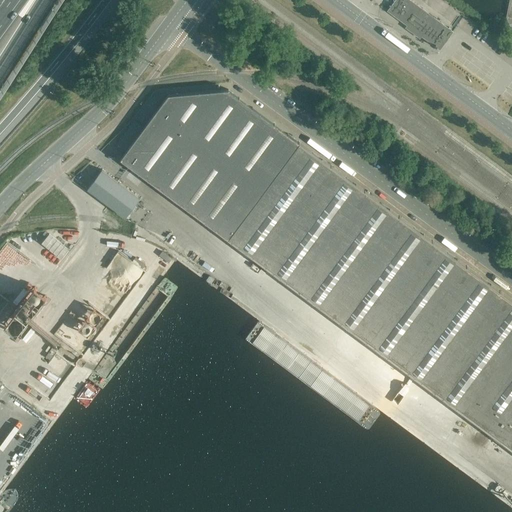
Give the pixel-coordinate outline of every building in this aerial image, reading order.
[(391,6),(387,10),(394,15),(394,16),(407,25),(406,27),(411,31),(411,32),(413,33),(414,33),(420,37),(422,36),(435,45),(435,46),(436,47),(436,46),(440,49),(449,37),(453,31),(452,31),(423,9),(410,0),(395,0),(394,2),(393,2),(393,4),(391,5),(391,6)] [(511,299),(486,280),(452,255),(418,230),(385,205),(350,180),(317,155),(284,130),(278,126),(244,101),(232,92),(228,89),(176,94),(168,94),(144,127),(126,151),(121,159),(129,165),(141,174),(173,198),(206,222),(244,250),(279,276),(313,302),(346,326),(380,351),(414,377),(447,401),(484,428),(511,449),(511,299)] [(144,110),(137,120),(142,123),(149,114),(144,110)] [(126,151),(144,127),(134,120),(117,144),(126,151)] [(88,188),(88,189),(125,217),(127,214),(131,209),(133,210),(134,211),(137,208),(134,206),(140,198),(117,181),(102,170),(88,188)] [(88,184),(90,186),(96,177),(94,176),(88,184)] [(49,234),(41,243),(57,256),(58,257),(61,259),(69,249),(49,234)] [(112,274),(127,274),(127,253),(112,252),(112,274)]
